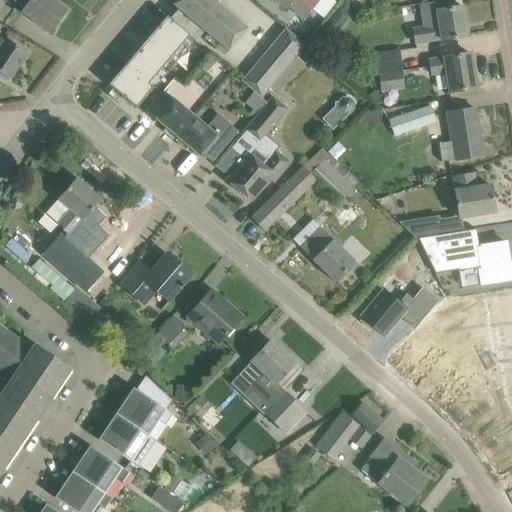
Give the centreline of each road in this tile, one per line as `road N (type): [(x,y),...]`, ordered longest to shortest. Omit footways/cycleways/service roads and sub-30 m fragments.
road 1 (residential): [(498,511),(450,432),(55,97)]
road 2 (residential): [(0,511),(99,364),(0,279)]
road 3 (unclassified): [(55,97),(133,0)]
